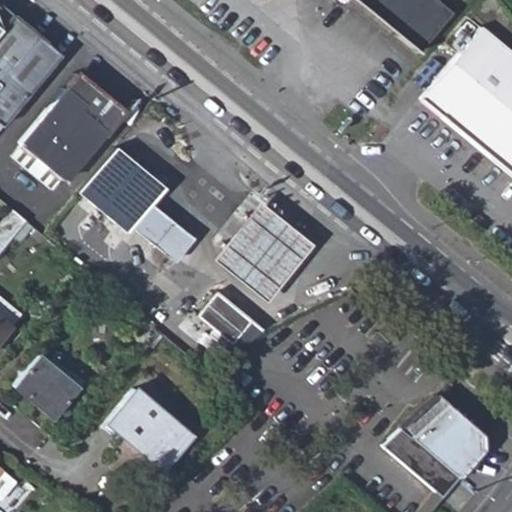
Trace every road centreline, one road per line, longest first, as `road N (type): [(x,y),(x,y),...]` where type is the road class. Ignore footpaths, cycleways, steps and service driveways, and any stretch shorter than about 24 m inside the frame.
road 1 (secondary): [(102,0),(380,233)]
road 2 (secondary): [(380,233),(511,356)]
road 3 (secondary): [(511,322),(442,267),(380,233)]
